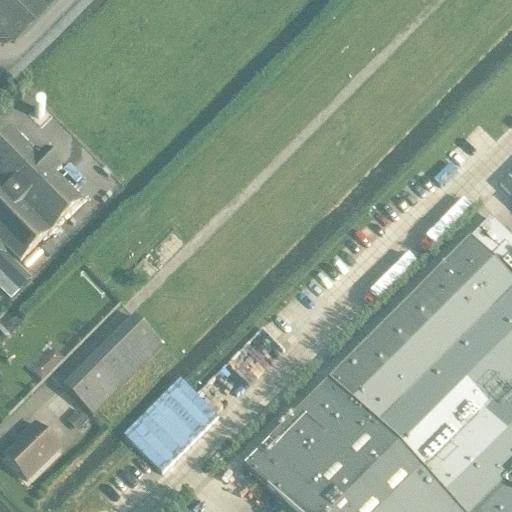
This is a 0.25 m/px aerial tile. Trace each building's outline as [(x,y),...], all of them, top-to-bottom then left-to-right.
[(0,143),(0,246),(19,265),(80,205),(52,177),(59,170),(50,161),(44,155),(37,162),(9,134),(0,143)] [(511,511),(511,285),(469,242),(328,384),(243,470),(284,511),(511,511)] [(92,419),(163,348),(134,319),(63,390),(92,419)] [(69,421),(79,432),(88,423),(78,413),(69,421)] [(27,484),(59,453),(34,427),(21,439),(24,442),(4,461),(27,484)]
